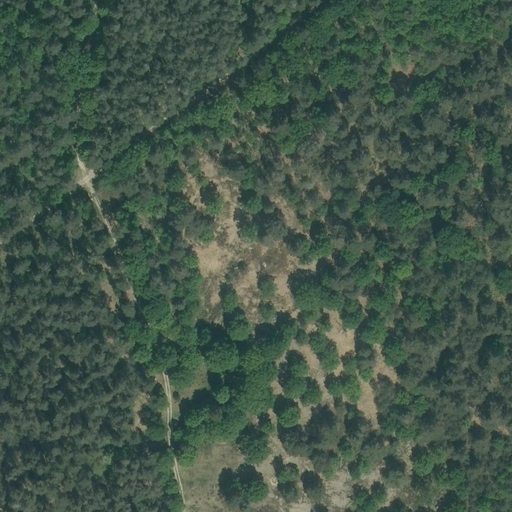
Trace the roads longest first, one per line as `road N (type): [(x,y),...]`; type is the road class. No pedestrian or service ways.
road 1 (track): [(182,511),(161,360),(79,154),(78,97),(96,0)]
road 2 (track): [(0,241),(325,0)]
